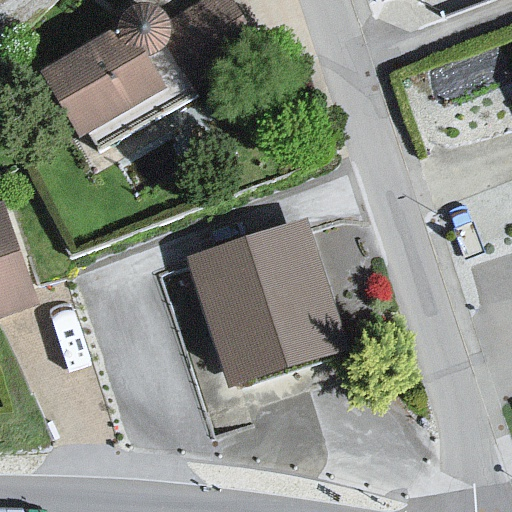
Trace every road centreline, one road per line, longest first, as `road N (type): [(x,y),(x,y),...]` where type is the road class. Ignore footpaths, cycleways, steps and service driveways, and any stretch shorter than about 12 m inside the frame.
road 1 (residential): [(356,62),(476,483),(476,511)]
road 2 (residential): [(356,62),(511,7)]
road 3 (tertiary): [(133,511),(0,505)]
